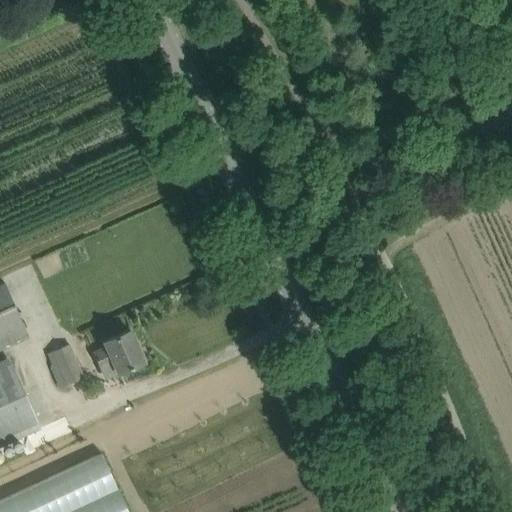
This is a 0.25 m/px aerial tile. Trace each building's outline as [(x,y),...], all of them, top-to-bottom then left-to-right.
[(507,86),(463,107),(476,135),(497,126),(499,131),(511,125),(511,95),(507,86)] [(0,289),(0,349),(28,337),(25,329),(8,286),(0,289)] [(107,348),(94,353),(106,379),(144,362),(130,330),(104,342),(107,348)] [(49,351),(55,362),(52,364),(62,387),(70,384),(69,382),(87,374),(72,340),(49,351)] [(8,357),(0,360),(0,446),(41,428),(8,357)] [(0,502),(0,511),(128,511),(103,454),(0,502)]
